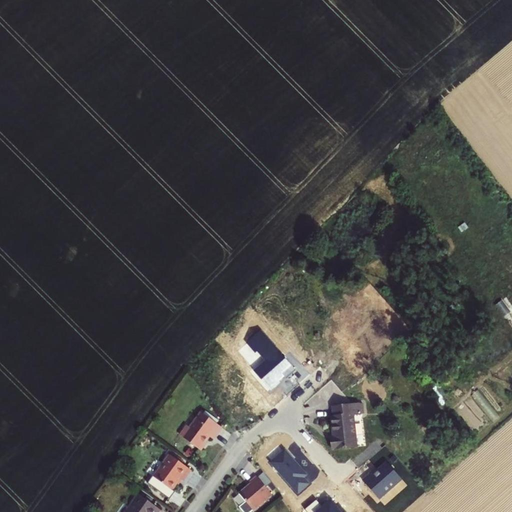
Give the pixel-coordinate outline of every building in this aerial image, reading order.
[(295,371),(261,332),(249,343),(258,353),(258,352),(267,362),(254,373),(270,391),(280,383),(279,382),(284,377),(286,379),(295,371)] [(358,404),(331,408),(332,417),(330,418),(332,439),(330,439),(331,450),(355,446),(352,415),(359,414),(358,404)] [(186,425),(179,435),(201,451),(206,443),(205,442),(209,436),(213,439),(222,428),(200,412),(189,427),(186,425)] [(308,477),(286,451),(271,464),(299,496),(311,486),(305,479),(308,477)] [(169,455),(153,477),(172,490),(180,479),(182,482),(190,470),(169,455)] [(402,480),(387,464),(372,477),(371,476),(364,483),(379,500),(402,480)] [(259,478),(267,488),(272,484),(265,474),(259,478)] [(257,477),(251,482),(252,484),(239,494),(246,502),(240,508),(243,511),(252,511),(272,495),(267,488),(259,478),(257,477)] [(138,495),(126,511),(158,511),(160,510),(138,495)]
